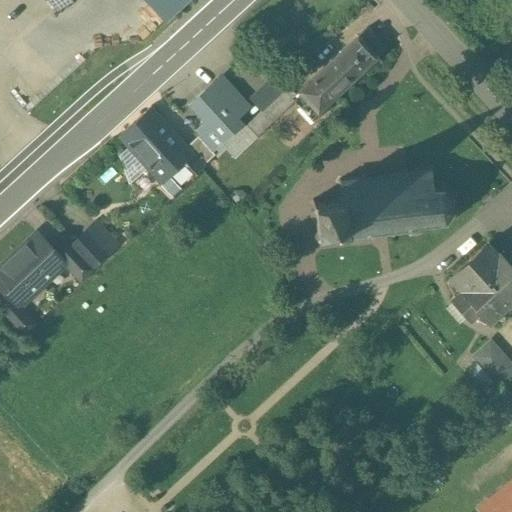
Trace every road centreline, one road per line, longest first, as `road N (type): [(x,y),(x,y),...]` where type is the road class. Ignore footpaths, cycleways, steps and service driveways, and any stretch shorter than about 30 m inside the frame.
road 1 (secondary): [(0,213),(234,0)]
road 2 (secondary): [(405,0),(511,118)]
